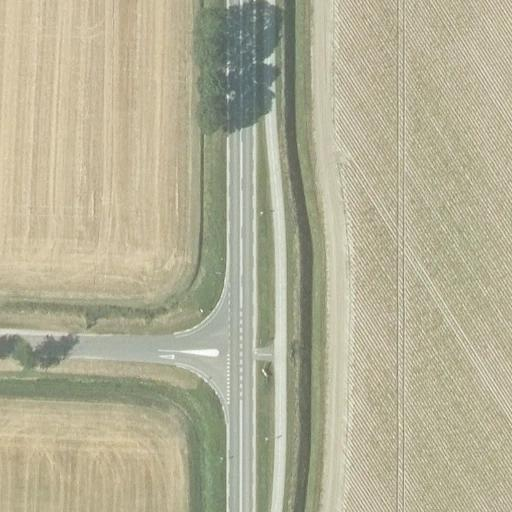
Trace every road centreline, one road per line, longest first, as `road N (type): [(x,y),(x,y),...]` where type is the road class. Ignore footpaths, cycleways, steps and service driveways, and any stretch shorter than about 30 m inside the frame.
road 1 (secondary): [(240,341),(239,0)]
road 2 (secondary): [(239,511),(240,366)]
